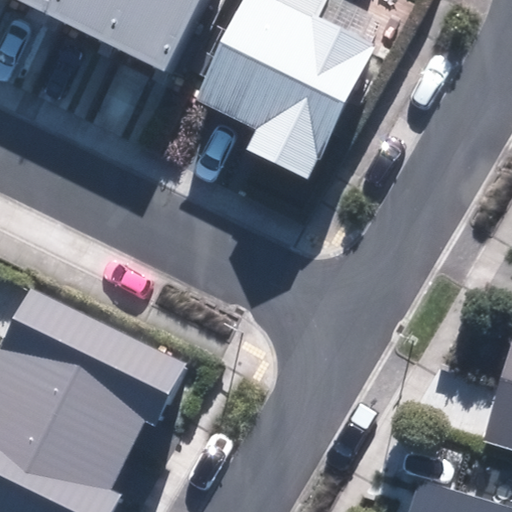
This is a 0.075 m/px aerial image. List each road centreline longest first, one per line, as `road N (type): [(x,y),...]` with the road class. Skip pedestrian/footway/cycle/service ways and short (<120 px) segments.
road 1 (residential): [(0,155),(340,320)]
road 2 (residential): [(511,8),(340,320)]
road 3 (residential): [(340,320),(236,511)]
